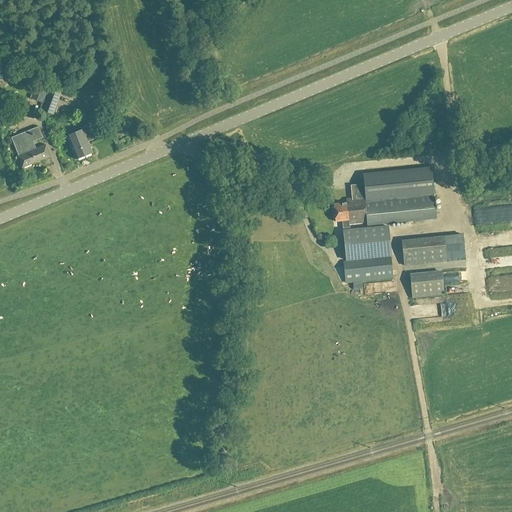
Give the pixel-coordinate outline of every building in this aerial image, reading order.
[(37,84),(35,87),(34,86),(30,98),(42,102),(46,91),(46,90),(47,88),(37,84)] [(50,86),(49,89),(41,110),(53,115),(61,94),(56,92),(58,88),(50,86)] [(82,127),(83,130),(66,136),(75,159),(92,152),(88,142),(96,138),(91,124),(82,127)] [(22,167),(50,156),(45,145),(36,149),(32,141),(42,137),(38,127),(11,137),(18,156),(22,167)] [(351,185),(351,194),(352,198),(346,199),(347,202),(334,204),(335,221),(342,221),(343,228),(350,227),(349,224),(367,222),(367,225),(435,219),(431,167),(363,174),(364,184),(351,185)] [(393,278),(391,256),(387,225),(342,230),(346,260),(343,260),(345,279),(363,278),(363,281),(393,278)] [(403,234),(404,262),(446,261),(446,233),(403,234)] [(452,240),(453,255),(467,254),(466,240),(452,240)] [(409,271),(412,297),(444,295),(441,268),(409,271)] [(457,292),(471,292),(471,282),(457,282),(457,292)]
